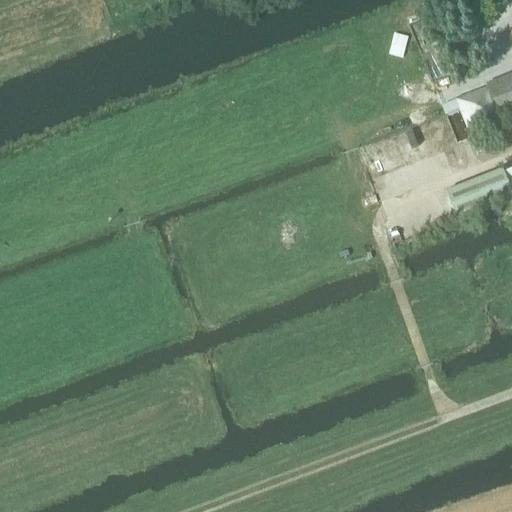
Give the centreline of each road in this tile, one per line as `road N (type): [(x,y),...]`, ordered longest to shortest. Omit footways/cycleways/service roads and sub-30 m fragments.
road 1 (track): [(197,511),(451,417)]
road 2 (track): [(451,417),(425,373),(383,267),(379,236),(429,219)]
